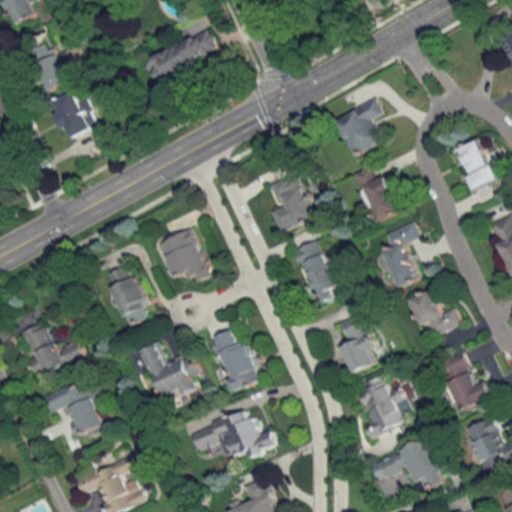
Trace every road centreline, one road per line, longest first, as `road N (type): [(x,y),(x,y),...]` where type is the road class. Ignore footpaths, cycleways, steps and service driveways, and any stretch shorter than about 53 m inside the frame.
road 1 (residential): [(183,152),(302,389),(315,430),(317,511),(337,486),(330,405),(206,138)]
road 2 (residential): [(438,104),(424,126),(422,151),(453,233),(511,345),(499,119),(454,95)]
road 3 (secondary): [(0,250),(280,98)]
road 4 (secondary): [(280,98),(450,0)]
road 5 (residential): [(454,95),(422,45),(397,31),(438,104)]
road 6 (residential): [(0,382),(61,511)]
road 7 (residential): [(57,219),(0,101)]
